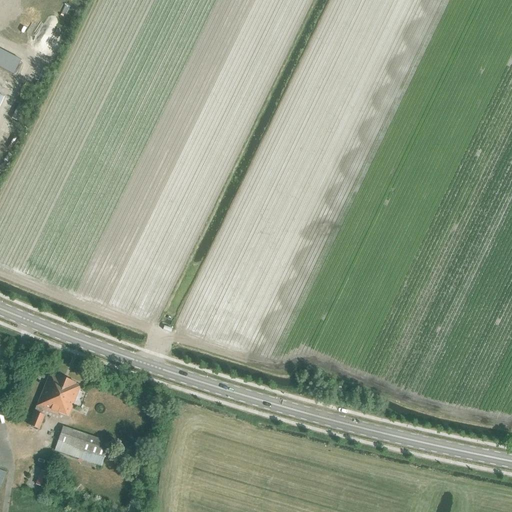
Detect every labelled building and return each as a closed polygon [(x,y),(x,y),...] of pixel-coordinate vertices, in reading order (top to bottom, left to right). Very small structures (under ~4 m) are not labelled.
[(0,49),(0,67),(13,74),(20,60),(0,49)] [(1,85),(1,86),(2,87),(7,89),(10,83),(4,80),(1,85)] [(75,384),(75,383),(55,375),(55,376),(50,374),(37,406),(58,415),(59,413),(68,417),(80,386),(75,384)] [(28,425),(39,429),(45,416),(34,412),(28,425)] [(55,450),(101,466),(109,442),(63,426),(55,450)] [(47,481),(50,474),(44,471),(41,478),(47,481)]
